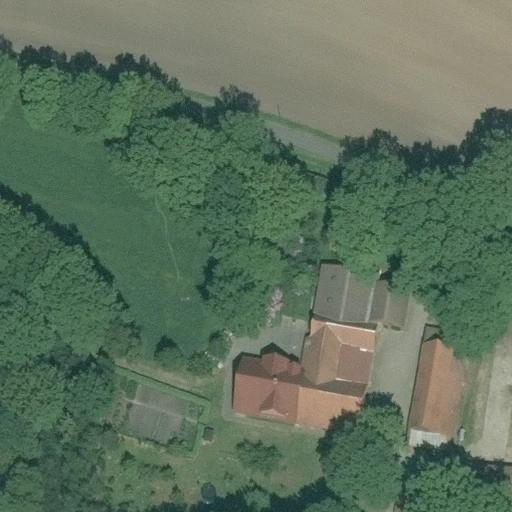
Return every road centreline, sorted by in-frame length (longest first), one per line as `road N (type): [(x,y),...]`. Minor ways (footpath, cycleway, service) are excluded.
road 1 (track): [(0,85),(296,146),(511,241)]
road 2 (unclassified): [(25,511),(30,325),(0,279)]
